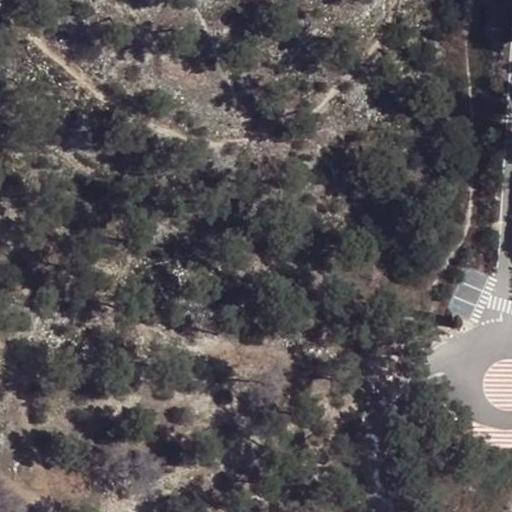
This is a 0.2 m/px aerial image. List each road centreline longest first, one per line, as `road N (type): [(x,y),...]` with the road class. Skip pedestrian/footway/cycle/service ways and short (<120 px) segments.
road 1 (unclassified): [(387,511),(379,434),(390,398),(424,379),(466,372)]
road 2 (unclassified): [(497,336),(511,195)]
